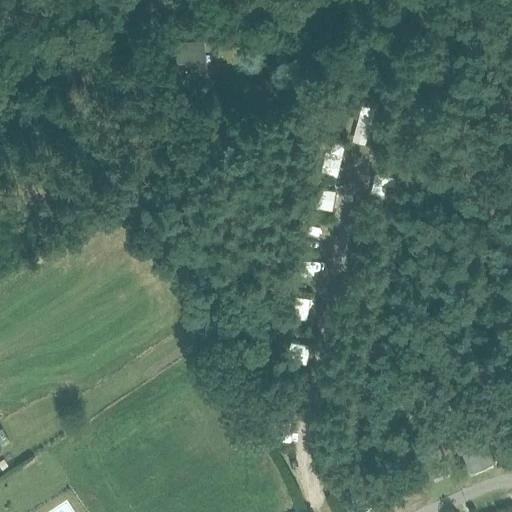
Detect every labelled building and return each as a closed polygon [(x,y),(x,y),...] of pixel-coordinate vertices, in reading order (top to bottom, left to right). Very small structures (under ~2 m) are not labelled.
[(172,44),(174,63),(187,62),(188,78),(190,81),(187,83),(196,97),(213,86),(203,72),(200,41),(172,44)] [(294,219),(293,242),(322,244),(323,221),(294,219)] [(286,254),(284,273),(314,277),(316,259),(286,254)] [(303,313),(304,292),(281,291),(280,311),(303,313)] [(430,473),(449,464),(436,436),(417,444),(430,473)] [(381,466),(388,481),(407,471),(400,457),(381,466)]
